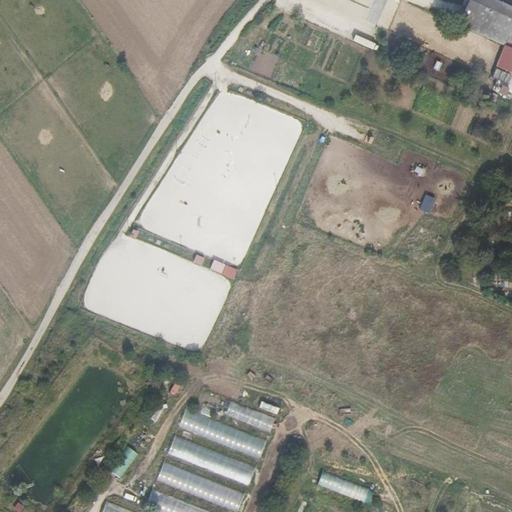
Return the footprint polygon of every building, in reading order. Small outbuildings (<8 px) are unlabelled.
[(476,0),(465,27),(511,47),(511,46),(511,7),(510,7),(493,0),(476,0)] [(511,47),(505,45),(497,66),(511,72),(511,68),(511,47)] [(436,200),(425,196),(419,211),(430,215),(436,200)] [(238,271),(214,260),(210,269),(234,280),(238,271)] [(271,428),(275,414),(205,392),(201,406),(271,428)] [(260,457),(267,439),(186,408),(179,427),(260,457)] [(256,463),(174,438),(168,456),(250,481),(256,463)] [(127,445),(109,469),(121,477),(139,454),(127,445)] [(157,481),(239,510),(245,491),(163,463),(157,481)] [(318,484),(369,503),(374,489),(323,470),(318,484)] [(212,511),(152,490),(146,507),(158,511),(212,511)] [(102,511),(134,511),(106,502),(102,511)]
